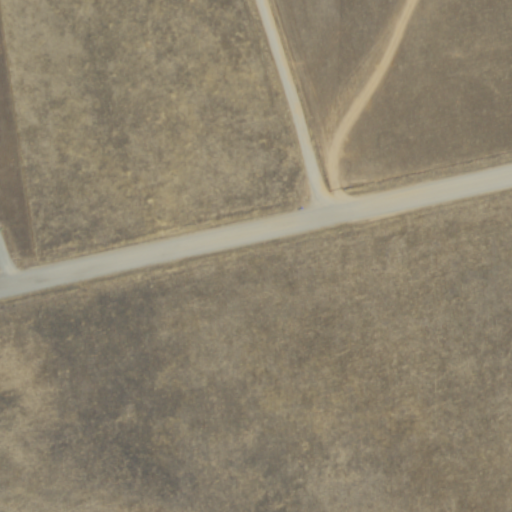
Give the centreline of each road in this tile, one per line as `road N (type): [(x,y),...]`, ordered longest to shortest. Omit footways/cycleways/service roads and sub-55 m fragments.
road 1 (residential): [(0,284),(511,171)]
road 2 (track): [(339,209),(337,148),(413,0)]
road 3 (residential): [(264,0),(329,211)]
